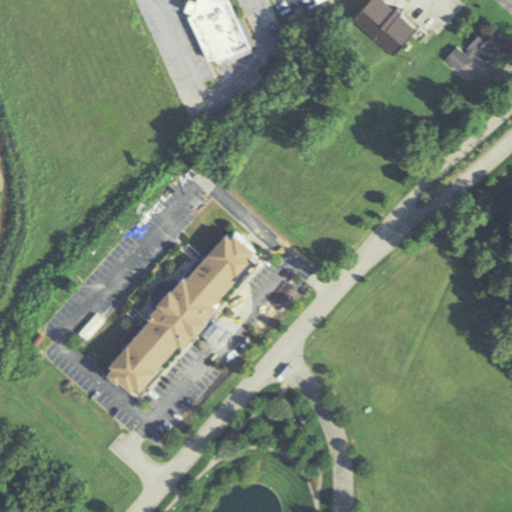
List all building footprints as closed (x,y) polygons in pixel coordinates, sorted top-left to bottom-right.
[(204,0),(203,6),(193,2),(189,12),(197,14),(193,19),(214,63),(226,63),(253,50),(231,0),(204,0)] [(311,0),(315,8),(331,0),(311,0)] [(384,0),(371,0),(347,24),(395,67),(426,37),(384,0)] [(448,60),(462,73),(480,52),(497,68),(509,54),(485,34),(468,53),(460,46),(448,60)] [(136,393),(97,363),(227,227),(262,257),(136,393)]
